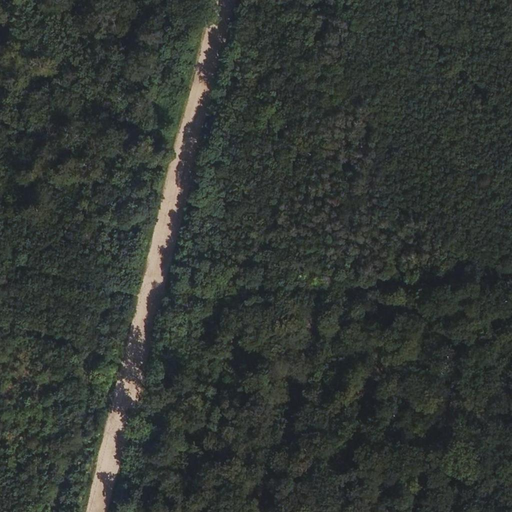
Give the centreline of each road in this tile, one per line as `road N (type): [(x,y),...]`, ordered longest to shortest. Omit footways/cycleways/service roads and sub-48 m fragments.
road 1 (unknown): [(511,262),(151,300)]
road 2 (unknown): [(223,0),(151,300)]
road 3 (unknown): [(151,300),(99,511)]
road 4 (track): [(151,300),(0,258)]
